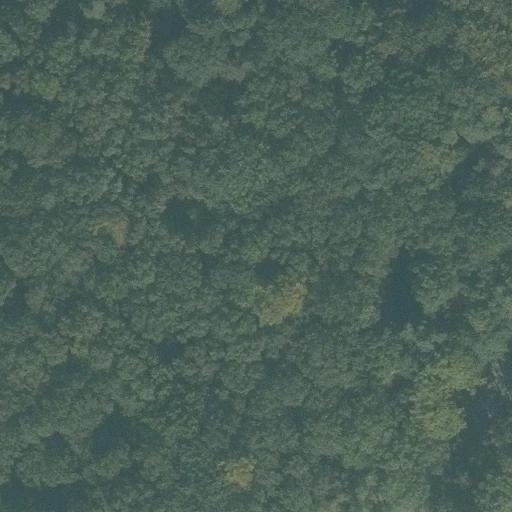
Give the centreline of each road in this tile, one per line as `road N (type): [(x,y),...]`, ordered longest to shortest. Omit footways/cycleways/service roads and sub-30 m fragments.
road 1 (track): [(0,229),(179,511)]
road 2 (primary): [(413,511),(511,358)]
